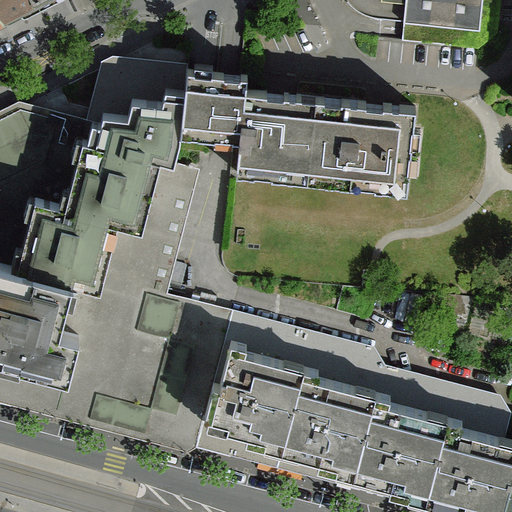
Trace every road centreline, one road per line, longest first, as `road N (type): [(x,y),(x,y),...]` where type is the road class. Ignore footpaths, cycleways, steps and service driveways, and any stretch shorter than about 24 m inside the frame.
road 1 (secondary): [(277,511),(0,431)]
road 2 (residential): [(0,68),(146,0)]
